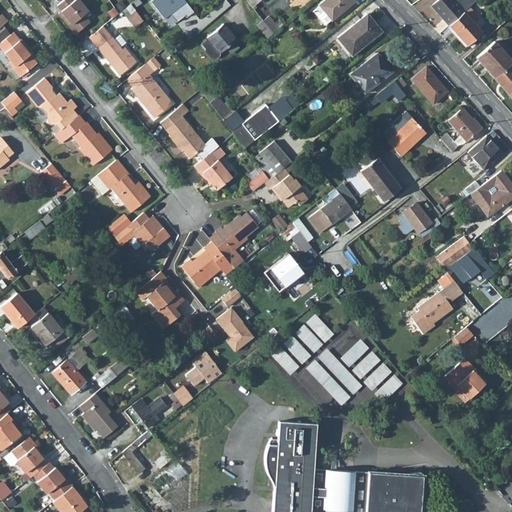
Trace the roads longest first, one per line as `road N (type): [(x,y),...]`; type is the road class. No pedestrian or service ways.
road 1 (residential): [(187,211),(17,0)]
road 2 (residential): [(119,511),(109,486),(0,351)]
road 3 (residential): [(390,0),(511,133)]
road 4 (unknown): [(507,497),(485,498),(420,460),(366,453)]
